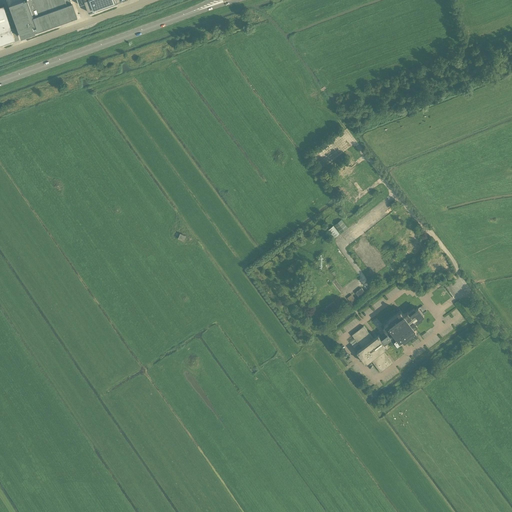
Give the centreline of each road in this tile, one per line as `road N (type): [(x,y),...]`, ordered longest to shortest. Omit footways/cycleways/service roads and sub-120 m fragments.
road 1 (primary): [(0,82),(187,13)]
road 2 (unclassified): [(0,54),(153,0)]
